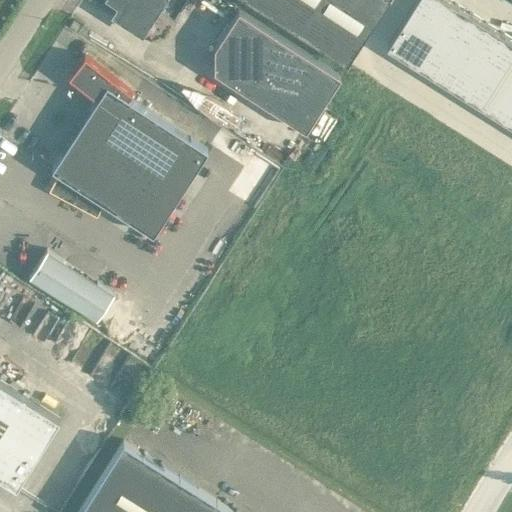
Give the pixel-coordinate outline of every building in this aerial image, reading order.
[(116,0),(117,1),(111,10),(139,28),(154,4),(172,15),(181,0),(116,0)] [(251,0),(345,61),(383,0),(251,0)] [(452,0),(411,0),(404,12),(434,31),(454,0),(452,0)] [(449,41),(469,10),(454,0),(434,31),(449,41)] [(214,42),(214,72),(306,129),(342,72),(236,5),(214,42)] [(465,50),(484,20),(469,10),(449,41),(465,50)] [(434,31),(404,12),(384,43),(415,62),(434,31)] [(484,20),(465,50),(480,60),(499,29),(484,20)] [(511,37),(499,29),(480,60),(500,72),(511,52),(511,37)] [(415,62),(430,71),(449,41),(434,31),(415,62)] [(465,50),(449,41),(430,71),(445,81),(465,50)] [(461,91),(480,60),(465,50),(445,81),(461,91)] [(130,88),(82,51),(66,72),(94,94),(49,164),(56,168),(46,187),(94,212),(101,198),(150,230),(205,145),(126,94),(130,88)] [(511,52),(500,72),(511,80),(511,52)] [(500,72),(480,60),(461,91),(480,103),(500,72)] [(500,115),(511,96),(511,80),(500,72),(480,103),(500,115)] [(511,123),(511,96),(500,115),(511,123)] [(45,245),(28,273),(96,316),(113,288),(45,245)] [(0,378),(0,475),(13,484),(57,415),(0,378)] [(239,511),(120,436),(72,511),(239,511)]
